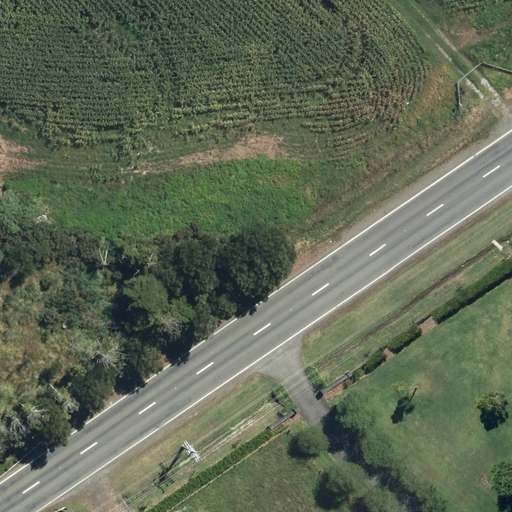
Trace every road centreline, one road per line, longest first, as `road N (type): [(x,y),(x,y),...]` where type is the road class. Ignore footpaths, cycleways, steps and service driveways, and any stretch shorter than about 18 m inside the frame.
road 1 (tertiary): [(511,161),(0,511)]
road 2 (unknown): [(262,332),(352,443),(437,511)]
